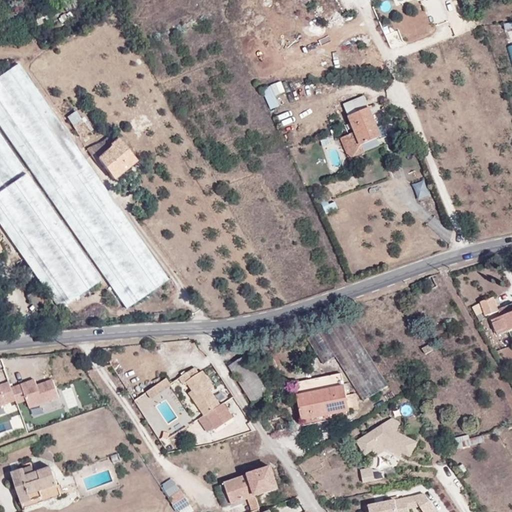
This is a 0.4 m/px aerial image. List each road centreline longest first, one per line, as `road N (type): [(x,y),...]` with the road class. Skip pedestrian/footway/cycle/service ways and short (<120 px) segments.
road 1 (tertiary): [(0,348),(279,316),(511,243)]
road 2 (unknown): [(79,341),(170,468),(217,499)]
